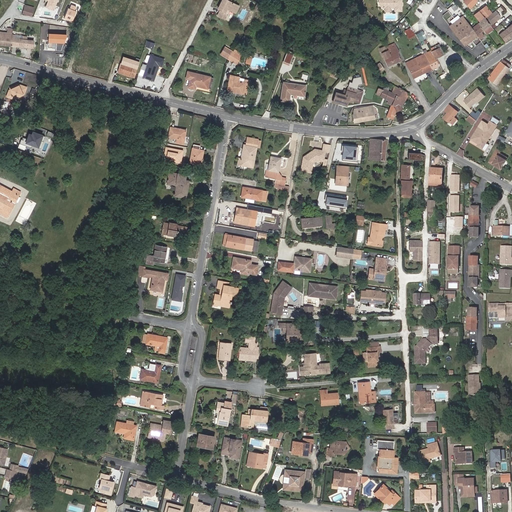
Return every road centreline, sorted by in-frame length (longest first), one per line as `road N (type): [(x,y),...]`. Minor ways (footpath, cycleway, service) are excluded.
road 1 (tertiary): [(0,59),(228,115)]
road 2 (residential): [(228,115),(189,326)]
road 3 (residential): [(482,171),(483,237),(468,248),(465,275),(478,303),(478,360)]
road 4 (residential): [(176,476),(265,500),(361,511)]
road 5 (tertiary): [(412,128),(511,46)]
